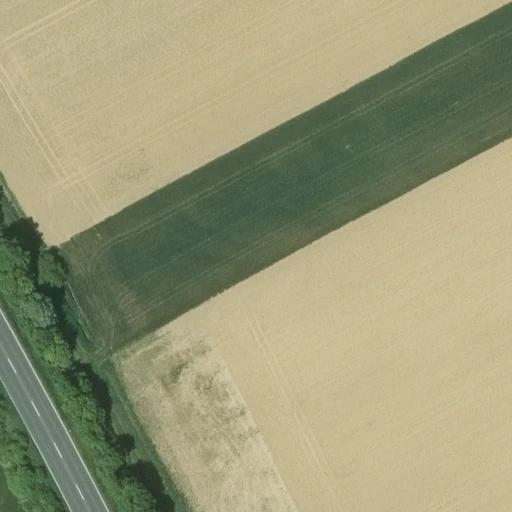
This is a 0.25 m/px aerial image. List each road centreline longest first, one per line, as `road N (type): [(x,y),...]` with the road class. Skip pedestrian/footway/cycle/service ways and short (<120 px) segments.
road 1 (track): [(0,215),(156,511)]
road 2 (primary): [(87,511),(0,356)]
